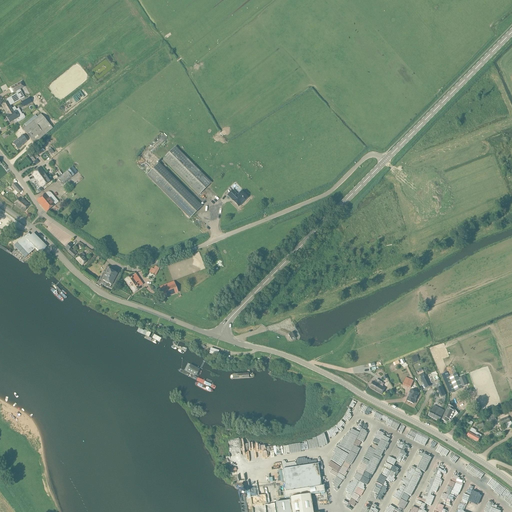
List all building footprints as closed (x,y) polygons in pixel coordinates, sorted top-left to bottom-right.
[(1,105),(4,109),(11,105),(24,98),(20,90),(25,87),(21,81),(10,88),(14,93),(16,92),(16,94),(13,95),(6,99),(7,101),(1,105)] [(22,115),(18,109),(17,111),(15,107),(13,108),(11,105),(4,109),(7,114),(5,115),(10,123),(15,120),(17,122),(25,117),(23,114),(22,115)] [(23,129),(35,144),(45,135),(53,128),(41,114),(23,129)] [(27,141),(22,135),(13,143),(18,149),(27,141)] [(33,148),(39,155),(44,150),(38,143),(33,148)] [(199,195),(211,183),(176,147),(163,159),(199,195)] [(27,154),(36,165),(39,162),(36,159),(39,157),(33,149),(27,154)] [(42,155),(45,160),(51,156),(47,151),(42,155)] [(160,164),(147,176),(190,219),(202,207),(160,164)] [(37,171),(46,185),(50,182),(45,175),(45,174),(41,168),(37,171)] [(37,180),(42,187),(46,185),(37,171),(33,175),(37,180)] [(57,179),(62,185),(72,177),(67,171),(62,175),(59,178),(57,179)] [(11,186),(18,194),(22,191),(15,183),(11,186)] [(232,201),(238,207),(247,198),(241,191),(237,195),(232,191),(228,195),(233,200),(232,201)] [(54,205),(55,206),(58,203),(51,194),(49,193),(48,193),(47,193),(46,194),(45,194),(37,201),(46,212),(54,205)] [(20,198),(15,205),(24,212),(30,205),(20,198)] [(20,246),(29,255),(35,249),(40,253),(47,247),(33,233),(31,236),(28,233),(23,237),(17,243),(20,246)] [(67,252),(73,257),(77,254),(77,253),(73,249),(72,249),(71,248),(73,245),(71,243),(73,242),(72,241),(70,243),(64,248),(68,251),(67,252)] [(210,262),(215,261),(212,251),(207,253),(210,262)] [(76,259),(82,265),(87,261),(84,258),(85,256),(82,253),(81,254),(76,259)] [(214,271),(219,269),(215,261),(210,263),(214,271)] [(98,282),(112,289),(120,273),(107,266),(98,282)] [(133,276),(132,274),(124,280),(133,293),(141,287),(140,286),(143,284),(136,274),(133,276)] [(174,281),(159,287),(164,299),(178,293),(174,281)] [(162,337),(139,326),(136,333),(159,343),(162,337)] [(210,374),(183,362),(179,372),(205,384),(210,374)] [(441,375),(449,393),(463,387),(457,374),(449,377),(447,372),(441,375)] [(420,378),(426,389),(432,385),(426,375),(425,376),(423,373),(419,375),(421,378),(420,378)] [(402,385),(410,389),(414,381),(406,377),(402,385)] [(370,387),(382,394),(385,388),(383,387),(383,386),(381,385),(382,382),(376,379),(375,382),(373,382),(370,387)] [(442,386),(437,388),(441,397),(446,395),(442,386)] [(419,393),(412,390),(407,400),(414,404),(419,393)] [(434,406),(432,410),(439,414),(440,412),(443,414),(444,411),(434,406)] [(453,408),(449,406),(442,419),(446,422),(448,418),(450,420),(451,419),(457,414),(453,410),(451,412),(453,408)] [(428,416),(439,421),(443,414),(440,412),(439,414),(432,410),(431,410),(428,416)] [(486,417),(489,423),(496,420),(495,417),(497,416),(496,414),(486,417)] [(505,424),(507,429),(511,426),(511,424),(511,422),(510,422),(508,417),(500,420),(502,426),(505,424)] [(467,437),(478,442),(481,435),(476,432),(476,430),(471,428),(467,437)] [(230,457),(242,455),(239,438),(227,440),(230,457)] [(311,450),(320,448),(318,438),(306,440),(307,445),(310,445),(311,450)] [(312,511),(310,494),(325,492),(324,486),(321,486),(318,464),(283,469),(286,492),(284,492),(285,498),(290,498),(290,500),(275,503),(276,511),(312,511)] [(441,510),(440,511),(450,511),(464,479),(458,477),(457,480),(451,478),(447,488),(452,490),(449,498),(441,495),(436,508),(441,510)] [(406,490),(403,496),(410,499),(413,493),(406,490)] [(480,501),(480,491),(473,490),(472,497),(475,498),(475,500),(480,501)]
